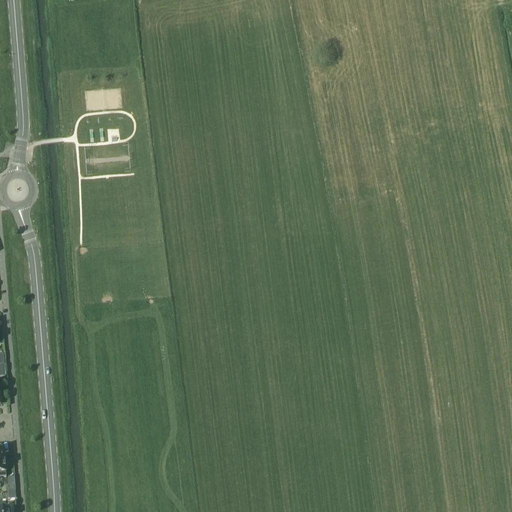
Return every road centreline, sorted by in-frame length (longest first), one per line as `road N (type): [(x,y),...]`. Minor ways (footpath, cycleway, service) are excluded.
road 1 (tertiary): [(53,511),(33,258),(19,206)]
road 2 (tertiary): [(17,174),(22,119),(13,0)]
